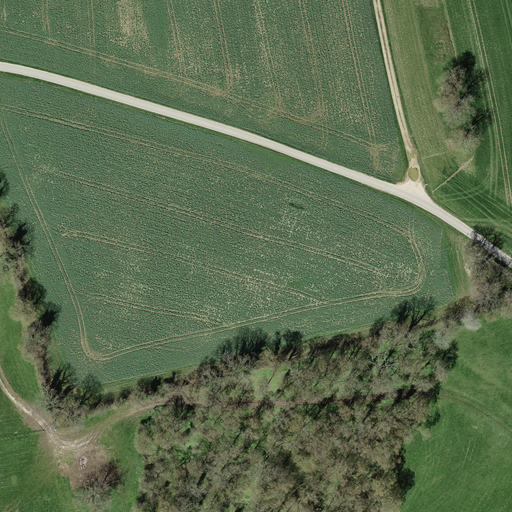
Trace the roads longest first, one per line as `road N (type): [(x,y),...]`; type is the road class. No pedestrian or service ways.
road 1 (unclassified): [(511,266),(418,196),(0,67)]
road 2 (track): [(113,418),(176,398),(287,403),(427,395),(454,397),(511,429)]
road 3 (track): [(377,0),(418,196)]
road 4 (track): [(113,418),(73,428),(52,422),(14,399),(0,375)]
